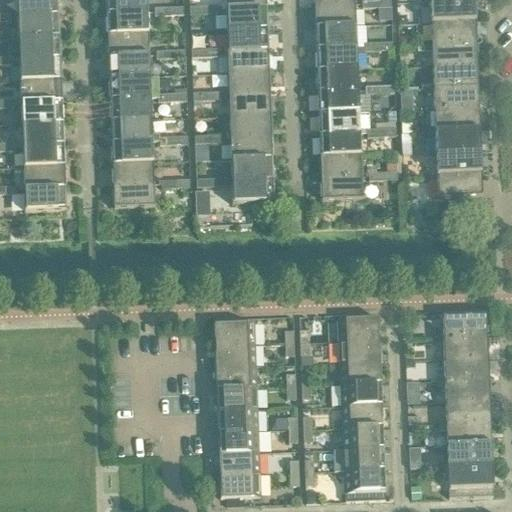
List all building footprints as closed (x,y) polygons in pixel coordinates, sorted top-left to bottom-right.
[(58,19),(56,0),(16,0),(17,20),(58,19)] [(146,15),(145,0),(104,0),(105,17),(146,15)] [(265,11),(264,0),(224,0),(225,12),(265,11)] [(354,7),(353,0),(312,0),(313,9),(354,7)] [(390,10),(390,2),(375,3),(376,11),(390,10)] [(376,11),(375,3),(361,3),(361,11),(376,11)] [(474,25),(473,3),(421,5),(422,10),(429,10),(430,27),(474,25)] [(355,29),(354,7),(313,9),(314,30),(355,29)] [(218,17),(217,12),(217,8),(203,9),(203,17),(218,17)] [(203,17),(203,9),(188,10),(189,18),(203,17)] [(168,19),(168,10),(153,11),(154,19),(168,19)] [(182,18),(182,10),(168,10),(168,19),(182,18)] [(266,32),(265,11),(225,12),(225,34),(266,32)] [(147,37),(146,15),(105,17),(106,38),(147,37)] [(0,24),(10,25),(10,20),(9,16),(0,16),(0,24)] [(58,40),(58,19),(17,20),(18,41),(58,40)] [(475,46),(474,25),(430,27),(431,43),(423,44),(423,49),(475,46)] [(355,51),(355,29),(314,30),(315,52),(355,51)] [(267,54),(266,32),(225,34),(226,55),(267,54)] [(148,58),(147,37),(106,38),(107,60),(148,58)] [(59,62),(58,40),(18,41),(18,63),(59,62)] [(392,54),(391,45),(377,46),(377,54),(392,54)] [(377,54),(377,46),(363,46),(363,54),(377,54)] [(476,68),(475,46),(423,49),(423,54),(431,53),(432,70),(476,68)] [(356,72),(355,51),(315,52),(316,74),(356,72)] [(205,60),(204,52),(190,53),(190,61),(205,60)] [(219,60),(219,56),(219,52),(204,52),(205,60),(219,60)] [(169,62),(169,53),(155,54),(155,62),(169,62)] [(184,61),(184,53),(169,53),(169,62),(184,61)] [(268,75),(267,54),(226,55),(227,77),(268,75)] [(149,80),(148,58),(107,60),(108,81),(149,80)] [(0,68),(11,68),(11,64),(11,59),(0,59),(0,68)] [(60,83),(59,62),(18,63),(19,85),(60,83)] [(477,90),(476,68),(432,70),(432,86),(425,86),(425,92),(477,90)] [(357,94),(356,72),(316,74),(316,95),(357,94)] [(268,97),(268,75),(227,77),(228,99),(268,97)] [(150,102),(149,80),(108,81),(109,103),(150,102)] [(61,105),(60,83),(19,85),(20,106),(61,105)] [(393,97),(393,88),(378,89),(379,97),(393,97)] [(379,97),(378,89),(364,89),(365,98),(379,97)] [(477,112),(477,90),(425,92),(425,97),(433,96),(433,114),(477,112)] [(358,115),(357,94),(316,95),(317,117),(358,115)] [(206,104),(206,95),(192,96),(192,104),(206,104)] [(221,103),(221,99),(221,95),(206,95),(206,104),(221,103)] [(186,104),(185,96),(171,97),(171,105),(186,104)] [(171,105),(171,97),(157,97),(157,105),(171,105)] [(269,119),(268,97),(228,99),(229,120),(269,119)] [(0,111),(13,111),(13,107),(13,102),(0,102),(0,111)] [(150,123),(150,102),(109,103),(110,125),(150,123)] [(62,126),(61,105),(20,106),(21,128),(62,126)] [(478,133),(477,112),(433,114),(434,129),(426,130),(426,135),(478,133)] [(359,136),(358,115),(317,117),(318,138),(359,136)] [(270,140),(269,119),(229,120),(229,142),(270,140)] [(151,136),(150,123),(110,125),(110,146),(151,145),(159,144),(158,140),(159,140),(159,135),(151,136)] [(62,148),(62,126),(21,128),(22,150),(62,148)] [(395,140),(394,131),(380,132),(380,140),(395,140)] [(380,140),(380,132),(366,132),(366,141),(380,140)] [(479,155),(478,133),(426,135),(427,140),(434,139),(435,156),(479,155)] [(360,159),(359,136),(318,138),(319,160),(360,159)] [(208,147),(207,138),(193,139),(194,147),(208,147)] [(222,146),(222,142),(222,138),(207,138),(208,147),(222,146)] [(187,148),(187,139),(172,140),(173,148),(187,148)] [(172,140),(159,140),(158,140),(159,144),(159,148),(173,148),(172,140)] [(271,162),(270,140),(229,142),(230,163),(271,162)] [(152,166),(151,145),(110,146),(111,168),(152,166)] [(0,154),(15,154),(14,150),(14,146),(0,146),(0,154)] [(63,170),(62,148),(22,150),(22,171),(63,170)] [(480,177),(479,155),(435,156),(435,172),(428,173),(428,178),(480,177)] [(360,180),(360,159),(319,160),(320,182),(360,180)] [(272,183),(271,162),(230,163),(231,185),(272,183)] [(153,188),(152,166),(111,168),(112,189),(153,188)] [(64,191),(63,170),(22,171),(23,193),(64,191)] [(397,183),(396,174),(382,175),(382,183),(397,183)] [(382,183),(382,175),(368,176),(368,184),(382,183)] [(481,199),(480,177),(428,178),(428,183),(436,182),(436,201),(481,199)] [(361,201),(360,180),(320,182),(320,204),(362,202),(362,201),(361,201)] [(224,189),(224,185),(224,181),(209,182),(209,190),(224,189)] [(189,191),(189,182),(174,183),(174,191),(189,191)] [(209,190),(209,182),(195,182),(195,191),(209,190)] [(174,191),(174,183),(160,183),(160,192),(174,191)] [(273,206),(272,183),(231,185),(232,206),(231,206),(231,207),(273,206)] [(154,209),(153,188),(112,189),(113,212),(154,210),(154,209)] [(16,197),(16,193),(16,189),(1,189),(2,198),(16,197)] [(65,213),(64,200),(64,191),(23,193),(24,214),(23,214),(23,215),(65,213)] [(486,340),(485,320),(485,317),(441,319),(442,337),(434,337),(434,342),(486,340)] [(378,344),(377,321),(337,323),(338,345),(378,344)] [(253,348),(253,326),(213,327),(214,350),(253,348)] [(293,347),(292,334),(284,335),(284,347),(293,347)] [(308,346),(307,334),(298,334),(299,347),(308,346)] [(487,361),(486,340),(434,342),(434,347),(442,346),(443,363),(487,361)] [(379,365),(378,344),(338,345),(339,367),(379,365)] [(308,359),(308,346),(299,347),(299,359),(308,359)] [(293,359),(293,347),(284,347),(285,360),(293,359)] [(254,370),(253,348),(214,350),(214,372),(254,370)] [(488,383),(487,361),(443,363),(443,380),(435,380),(436,385),(488,383)] [(380,387),(379,365),(339,367),(340,389),(380,387)] [(255,392),(254,370),(214,372),(215,393),(255,392)] [(294,390),(294,377),(285,378),(286,390),(294,390)] [(309,390),(309,377),(300,377),(301,390),(309,390)] [(488,405),(488,383),(436,385),(436,390),(444,390),(444,406),(488,405)] [(405,386),(405,394),(419,393),(419,385),(405,386)] [(381,408),(380,387),(340,389),(341,410),(381,408)] [(295,403),(294,390),(286,390),(286,403),(295,403)] [(310,402),(309,390),(301,390),(301,402),(310,402)] [(256,413),(255,392),(215,393),(216,415),(256,413)] [(489,426),(488,405),(444,406),(445,423),(437,423),(437,428),(489,426)] [(381,430),(381,408),(341,410),(341,432),(381,430)] [(257,435),(256,413),(216,415),(217,436),(257,435)] [(311,433),(311,420),(302,421),(302,433),(311,433)] [(296,433),(296,421),(287,421),(287,434),(296,433)] [(407,422),(407,429),(421,429),(420,421),(407,422)] [(490,448),(489,426),(437,428),(438,433),(445,433),(446,449),(490,448)] [(382,452),(381,430),(341,432),(342,453),(382,452)] [(297,446),(296,433),(287,434),(288,446),(297,446)] [(311,445),(311,433),(302,433),(303,446),(311,445)] [(258,456),(257,435),(217,436),(218,458),(258,456)] [(491,469),(490,448),(446,449),(446,466),(439,466),(439,471),(491,469)] [(383,473),(382,452),(342,453),(343,475),(383,473)] [(258,478),(258,456),(218,458),(219,479),(258,478)] [(313,476),(312,463),(303,464),(304,476),(313,476)] [(298,477),(297,464),(288,464),(289,477),(298,477)] [(492,492),(491,469),(439,471),(439,476),(447,476),(448,494),(492,492)] [(384,504),(383,480),(383,473),(343,475),(344,505),(384,504)] [(313,488),(313,476),(304,476),(304,489),(313,488)] [(298,489),(298,477),(289,477),(289,489),(298,489)] [(259,500),(258,478),(219,479),(219,502),(259,500)]
